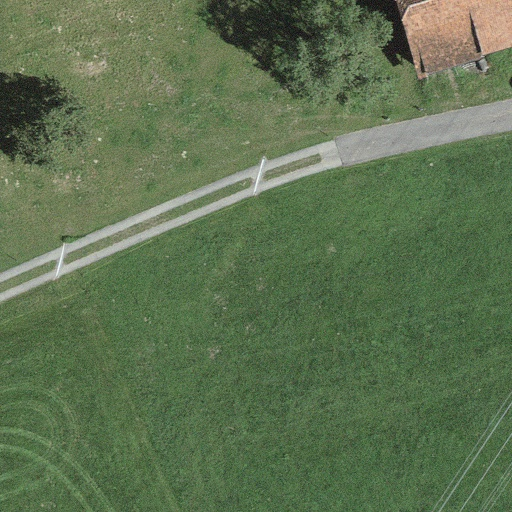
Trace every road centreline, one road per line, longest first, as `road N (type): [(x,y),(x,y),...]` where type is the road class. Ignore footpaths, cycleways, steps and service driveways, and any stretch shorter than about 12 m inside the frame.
road 1 (track): [(0,288),(337,151)]
road 2 (unclassified): [(511,113),(337,151)]
